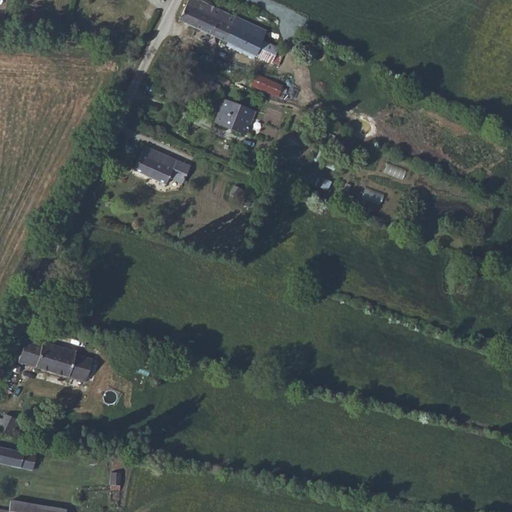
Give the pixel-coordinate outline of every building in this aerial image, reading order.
[(237,18),(199,0),(188,0),(178,20),(225,42),(237,18)] [(265,32),(237,18),(225,42),(277,66),(284,51),(261,40),(265,32)] [(215,76),(209,73),(205,80),(211,83),(212,82),(215,76)] [(249,85),(277,98),(282,86),(254,74),(249,85)] [(211,83),(208,89),(216,93),(220,86),(212,82),(211,83)] [(246,135),(255,112),(222,99),(213,122),(246,135)] [(190,166),(144,145),(133,170),(164,185),(168,177),(182,183),(190,166)] [(303,180),(326,190),(331,178),(308,168),(303,180)] [(241,189),(234,186),(230,193),(237,197),(241,189)] [(379,204),(383,193),(364,186),(360,197),(379,204)] [(41,344),(25,339),(18,362),(84,382),(91,359),(75,354),(75,351),(42,341),(41,344)] [(0,430),(15,437),(22,421),(4,414),(2,420),(0,424),(0,430)] [(35,454),(0,446),(0,463),(32,471),(35,454)] [(119,491),(120,473),(110,472),(109,485),(111,485),(110,490),(119,491)] [(64,511),(65,509),(11,501),(9,511),(8,511),(64,511)]
